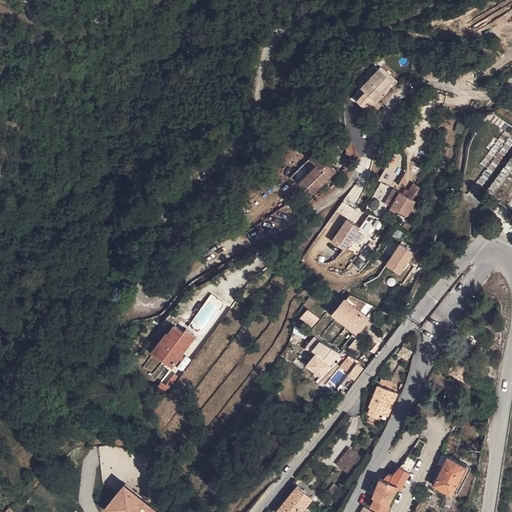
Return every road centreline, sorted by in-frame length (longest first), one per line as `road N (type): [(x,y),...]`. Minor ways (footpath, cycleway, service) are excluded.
road 1 (unclassified): [(511,92),(479,94),(431,81),(403,89),(359,171),(335,194),(150,303),(136,288),(138,264),(173,198),(242,131),(267,45),(340,0)]
road 2 (secondary): [(495,249),(467,253),(259,511)]
road 3 (residential): [(495,249),(440,330),(377,457)]
road 4 (residential): [(377,457),(395,458),(418,430),(434,434),(397,511)]
road 5 (secondary): [(489,511),(511,364)]
